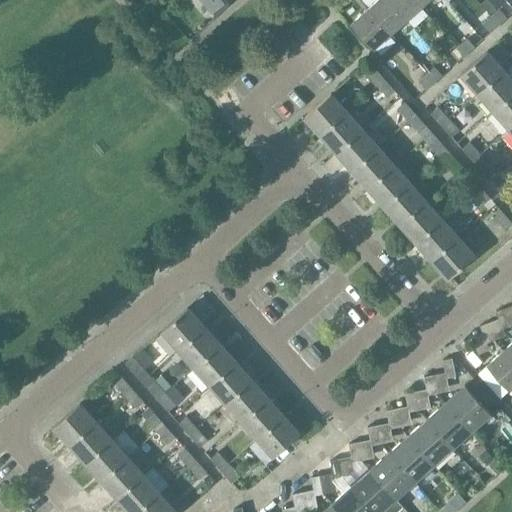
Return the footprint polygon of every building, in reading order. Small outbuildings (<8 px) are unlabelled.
[(200,0),(212,13),(227,0),(200,0)] [(407,19),(389,0),(378,0),(368,9),(391,34),(407,19)] [(423,5),(418,0),(389,0),(407,19),(423,5)] [(391,34),(368,9),(352,24),(374,49),(391,34)] [(507,18),(499,10),(491,17),(498,25),(507,18)] [(483,25),(490,33),(498,25),(491,17),(483,25)] [(459,46),(466,54),(474,47),(467,39),(459,46)] [(466,54),(459,46),(451,53),(458,61),(466,54)] [(477,94),(504,70),(487,51),(461,75),(477,94)] [(65,88),(104,126),(120,109),(86,76),(84,77),(73,66),(61,78),(68,85),(65,88)] [(377,86),(384,79),(374,67),(366,74),(377,86)] [(427,75),(434,83),(442,76),(435,68),(427,75)] [(511,79),(504,70),(477,94),(493,111),(511,94),(511,79)] [(434,83),(427,75),(419,82),(426,90),(434,83)] [(384,79),(377,86),(387,98),(395,91),(384,79)] [(463,99),(473,112),(483,105),(472,92),(463,99)] [(30,303),(53,330),(159,239),(134,210),(120,222),(92,188),(172,121),(149,94),(0,220),(0,290),(3,294),(37,265),(53,284),(30,303)] [(321,136),(348,112),(331,94),(305,117),(321,136)] [(511,94),(493,111),(509,129),(511,126),(511,94)] [(408,121),(416,115),(405,103),(398,109),(408,121)] [(441,126),(449,119),(438,107),(431,114),(441,126)] [(348,112),(321,136),(337,153),(363,130),(348,112)] [(416,115),(408,121),(419,133),(426,127),(416,115)] [(449,119),(441,126),(452,137),(459,131),(449,119)] [(363,130),(337,153),(353,171),(379,148),(363,130)] [(448,151),(437,139),(429,145),(440,157),(448,151)] [(470,142),(462,149),(473,161),(480,154),(470,142)] [(379,148),(353,171),(369,189),(395,165),(379,148)] [(451,169),(458,163),(448,151),(440,157),(451,169)] [(473,161),(483,173),(491,166),(480,154),(473,161)] [(395,165),(369,189),(385,207),(411,183),(395,165)] [(472,193),(480,187),(469,175),(461,181),(472,193)] [(504,197),(511,190),(501,178),(494,185),(504,197)] [(411,183),(385,207),(400,225),(427,201),(411,183)] [(480,187),(472,193),(483,205),(490,199),(480,187)] [(427,201),(400,225),(416,242),(443,219),(427,201)] [(493,218),(504,230),(511,223),(501,211),(493,218)] [(443,219),(416,242),(432,260),(459,237),(443,219)] [(459,237),(432,260),(449,279),(475,255),(459,237)] [(178,350),(205,326),(188,308),(162,331),(178,350)] [(504,309),(496,312),(502,329),(510,326),(504,309)] [(488,323),(480,326),(487,343),(495,340),(488,323)] [(205,326),(178,350),(194,368),(221,344),(205,326)] [(210,385),(236,362),(221,344),(194,368),(210,385)] [(511,359),(504,351),(478,373),(500,398),(511,387),(511,359)] [(133,357),(125,364),(136,376),(144,369),(133,357)] [(452,358),(443,360),(446,378),(456,377),(452,358)] [(226,403),(252,379),(236,362),(210,385),(226,403)] [(433,375),(424,377),(428,395),(437,393),(433,375)] [(115,385),(125,396),(133,389),(122,378),(115,385)] [(242,421),(268,397),(252,379),(226,403),(242,421)] [(147,388),(158,400),(165,393),(155,381),(147,388)] [(446,403),(471,431),(490,414),(465,386),(446,403)] [(133,389),(125,396),(136,408),(144,402),(133,389)] [(414,392),(405,394),(409,412),(418,410),(414,392)] [(176,405),(165,393),(158,400),(168,412),(176,405)] [(257,439),(284,415),(268,397),(242,421),(257,439)] [(70,445),(97,422),(80,403),(54,427),(70,445)] [(427,420),(452,448),(471,431),(446,403),(427,420)] [(395,409),(386,411),(390,429),(399,427),(395,409)] [(154,414),(147,420),(157,432),(164,425),(154,414)] [(300,433),(284,415),(257,439),(274,457),(300,433)] [(495,415),(475,434),(486,446),(506,427),(495,415)] [(186,417),(179,423),(190,435),(197,429),(186,417)] [(408,436),(433,465),(452,448),(427,420),(408,436)] [(97,422),(70,445),(86,463),(113,439),(97,422)] [(168,444),(175,438),(164,425),(157,432),(168,444)] [(377,426),(368,427),(371,445),(380,444),(377,426)] [(200,447),(208,441),(197,429),(190,435),(200,447)] [(389,453),(414,481),(433,465),(408,436),(389,453)] [(113,439),(86,463),(102,481),(128,457),(113,439)] [(358,442),(349,444),(352,462),(361,460),(358,442)] [(178,456),(188,467),(196,461),(186,449),(178,456)] [(221,471),(229,464),(218,452),(211,459),(221,471)] [(370,470),(395,498),(414,481),(389,453),(370,470)] [(118,498),(144,475),(128,457),(102,481),(118,498)] [(339,459),(330,461),(334,479),(343,477),(339,459)] [(196,461),(188,467),(200,480),(207,473),(196,461)] [(232,483),(240,476),(229,464),(221,471),(232,483)] [(351,487),(373,511),(396,511),(403,506),(395,498),(370,470),(351,487)] [(129,511),(138,511),(160,492),(144,475),(118,498),(129,511)] [(320,476),(311,478),(315,496),(324,494),(320,476)] [(332,503),(340,511),(373,511),(351,487),(332,503)] [(175,511),(177,511),(160,492),(138,511),(175,511)] [(292,494),(296,511),(298,511),(305,511),(301,492),(292,494)] [(322,511),(340,511),(332,503),(322,511)]
